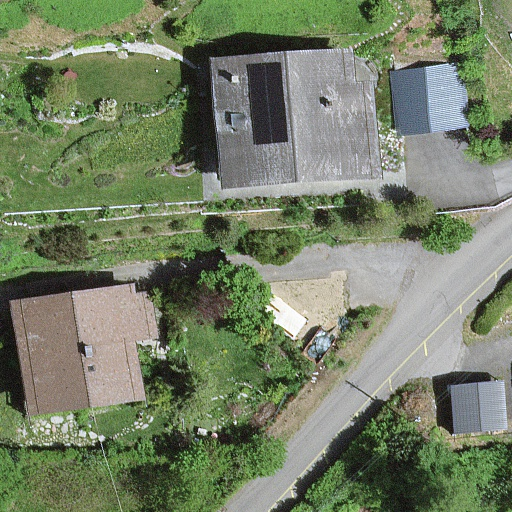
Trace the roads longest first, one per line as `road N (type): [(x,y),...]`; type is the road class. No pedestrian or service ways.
road 1 (unclassified): [(256,511),(455,279),(511,229)]
road 2 (track): [(128,274),(0,298)]
